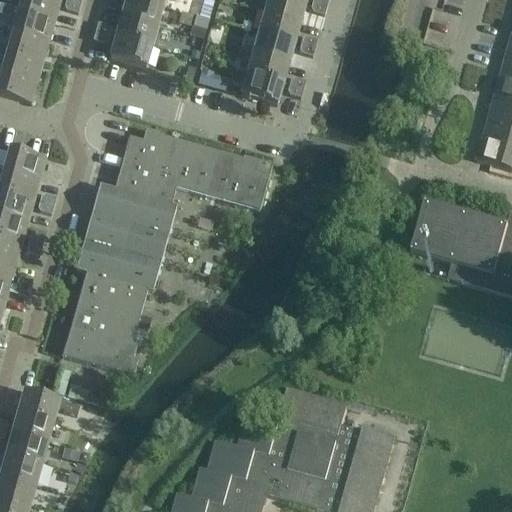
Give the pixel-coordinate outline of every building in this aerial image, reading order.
[(54,22),(60,2),(52,0),(21,0),(19,12),(54,22)] [(132,0),(126,0),(121,19),(157,29),(163,9),(132,0)] [(132,0),(163,9),(165,0),(132,0)] [(300,26),(306,5),(290,0),(268,0),(264,15),(300,26)] [(312,8),(325,12),(328,4),(317,1),(313,4),(312,8)] [(79,8),(65,4),(64,10),(65,14),(77,17),(79,8)] [(48,44),(54,22),(19,12),(0,7),(0,17),(16,22),(13,33),(48,44)] [(325,12),(312,8),(310,12),(313,16),(323,20),(325,12)] [(294,46),(300,26),(264,15),(258,36),(294,46)] [(121,19),(115,40),(151,51),(157,29),(121,19)] [(96,34),(110,39),(112,33),(109,29),(98,25),(96,34)] [(0,52),(42,64),(48,44),(13,33),(9,46),(0,43),(0,52)] [(110,39),(96,34),(93,43),(104,46),(108,44),(110,39)] [(288,66),(294,46),(258,36),(252,57),(288,66)] [(115,40),(109,62),(145,72),(151,51),(115,40)] [(300,48),(314,52),(317,43),(306,40),(302,42),(300,48)] [(314,52),(300,48),(298,54),(301,58),(311,61),(314,52)] [(36,85),(42,64),(0,52),(0,62),(4,64),(1,75),(36,85)] [(282,87),(288,66),(252,57),(246,77),(282,87)] [(511,61),(505,60),(500,81),(511,84),(511,61)] [(0,98),(30,107),(36,85),(1,75),(0,76),(0,98)] [(276,109),(282,87),(246,77),(240,99),(276,109)] [(288,89),(303,93),(305,84),(294,81),(290,84),(288,89)] [(511,84),(500,81),(494,102),(511,107),(511,84)] [(303,93),(288,89),(287,95),(289,98),(300,101),(303,93)] [(511,107),(494,102),(488,123),(511,129),(511,107)] [(511,129),(488,123),(482,143),(511,151),(511,129)] [(60,360),(63,361),(85,367),(116,376),(115,376),(132,381),(135,371),(134,371),(136,365),(131,363),(135,349),(131,348),(146,294),(151,296),(175,211),(170,209),(175,192),(256,214),(256,215),(258,216),(268,180),(271,168),(243,160),(242,163),(160,140),(160,138),(145,133),(141,144),(128,140),(124,154),(114,192),(113,192),(113,193),(99,189),(75,274),(85,277),(65,350),(63,349),(60,360)] [(476,165),(490,169),(511,175),(511,174),(511,151),(482,143),(476,165)] [(45,162),(12,152),(9,151),(9,152),(0,149),(0,159),(1,159),(2,157),(7,159),(6,162),(3,174),(39,184),(45,162)] [(0,195),(33,204),(39,184),(3,174),(0,185),(0,195)] [(0,217),(27,225),(33,204),(0,195),(0,217)] [(39,205),(53,209),(55,200),(44,197),(40,200),(39,205)] [(53,209),(39,205),(38,210),(40,216),(50,218),(53,209)] [(511,214),(506,229),(424,206),(410,257),(451,268),(447,283),(511,301),(511,214)] [(0,239),(21,246),(27,225),(0,217),(0,239)] [(0,262),(16,266),(21,246),(0,239),(0,262)] [(27,247),(41,251),(44,242),(33,239),(29,241),(27,247)] [(41,251),(27,247),(26,253),(28,257),(38,260),(41,251)] [(0,284),(10,287),(16,266),(0,262),(0,284)] [(15,289),(30,292),(32,284),(21,280),(17,283),(15,289)] [(0,307),(4,308),(10,287),(0,284),(0,307)] [(30,292),(15,289),(14,294),(16,299),(27,302),(30,292)] [(64,399),(70,375),(61,373),(55,397),(64,399)] [(263,511),(267,500),(310,511),(374,511),(394,440),(363,431),(361,435),(341,430),(346,410),(286,393),(276,430),(246,422),(238,451),(216,445),(208,475),(201,473),(193,502),(178,498),(173,511),(263,511)] [(23,394),(17,416),(53,426),(57,412),(63,413),(62,416),(76,420),(79,411),(59,405),(59,404),(23,394)] [(47,447),(53,426),(17,416),(11,437),(47,447)] [(41,468),(47,447),(11,437),(5,458),(41,468)] [(0,478),(35,489),(41,468),(5,458),(0,476),(0,478)] [(0,501),(29,510),(35,489),(0,478),(0,501)] [(0,511),(28,511),(29,510),(0,501),(0,511)]
